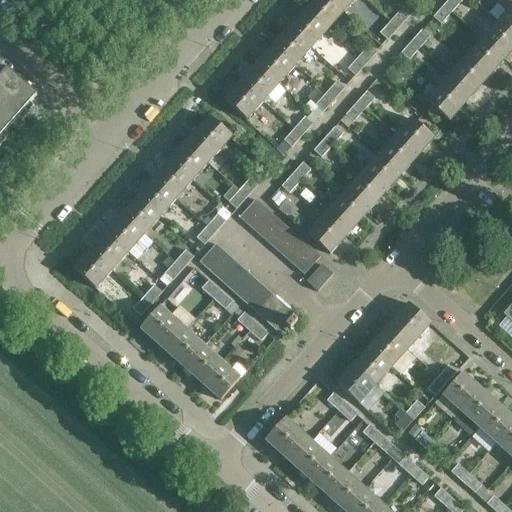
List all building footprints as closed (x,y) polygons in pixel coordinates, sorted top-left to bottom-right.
[(343,13),(328,0),(315,0),(305,11),(327,31),(331,26),(343,13)] [(354,0),(328,0),(343,13),(348,7),(354,0)] [(460,0),(449,0),(444,7),(452,14),(462,2),(460,0)] [(511,7),(511,1),(510,0),(502,0),(498,5),(507,13),(511,7)] [(444,7),(433,18),(441,25),(452,14),(444,7)] [(511,7),(507,13),(499,22),(511,33),(511,7)] [(327,31),(305,11),(289,29),(311,49),(315,45),(327,31)] [(401,11),(390,23),(399,30),(409,18),(401,11)] [(511,51),(511,33),(499,22),(483,40),(505,60),(511,51)] [(390,23),(380,34),(388,42),(399,30),(390,23)] [(311,49),(289,29),(273,47),(295,67),(298,64),(311,49)] [(422,31),(412,42),(420,50),(430,38),(422,31)] [(502,63),(505,60),(483,40),(467,58),(489,78),(502,63)] [(412,42),(401,54),(409,61),(420,50),(412,42)] [(295,67),(273,47),(257,65),(279,84),(281,82),(295,67)] [(369,47),(358,58),(366,65),(377,53),(369,47)] [(358,58),(348,70),(356,77),(366,65),(358,58)] [(485,82),(489,78),(467,58),(451,76),(461,84),(454,93),(466,103),(485,82)] [(279,84),(257,65),(241,83),(263,102),(264,101),(279,84)] [(0,137),(37,96),(7,70),(0,77),(0,137)] [(466,103),(454,93),(461,84),(451,76),(428,102),(450,122),(466,103)] [(337,82),(326,94),(334,102),(345,90),(337,82)] [(263,102),(241,83),(225,101),(247,121),(263,102)] [(367,93),(356,104),(364,112),(375,100),(367,93)] [(326,94),(316,106),(324,114),(334,102),(326,94)] [(356,104),(346,116),(354,123),(364,112),(356,104)] [(418,157),(434,139),(406,114),(398,123),(404,128),(396,138),(418,157)] [(209,162),(232,136),(210,117),(194,135),(204,144),(197,152),(209,162)] [(305,118),(295,129),(303,136),(313,125),(305,118)] [(335,128),(324,140),(332,147),(343,135),(335,128)] [(295,129),(284,142),(292,149),(303,136),(295,129)] [(209,162),(197,152),(204,144),(194,135),(171,161),(193,180),(209,162)] [(417,159),(418,157),(396,138),(380,155),(402,175),(417,159)] [(324,140),(314,152),(322,159),(332,147),(324,140)] [(399,178),(402,175),(380,155),(364,173),(386,193),(399,178)] [(193,180),(171,161),(155,179),(177,198),(193,180)] [(303,164),(292,176),(300,183),(311,171),(303,164)] [(382,197),(386,193),(364,173),(348,191),(370,211),(382,197)] [(292,176),(282,188),(289,195),(300,183),(292,176)] [(177,198),(155,179),(139,196),(161,216),(177,198)] [(250,180),(239,192),(247,199),(258,187),(250,180)] [(229,195),(233,199),(229,203),(237,211),(247,199),(239,192),(235,188),(229,195)] [(365,216),(370,211),(348,191),(332,209),(341,218),(335,226),(347,237),(365,216)] [(279,192),(270,201),(278,208),(286,198),(279,192)] [(161,216),(139,196),(123,214),(145,234),(161,216)] [(256,201),(240,219),(248,226),(264,208),(256,201)] [(256,233),(272,215),(264,208),(248,226),(256,233)] [(217,216),(207,227),(215,234),(232,216),(223,209),(220,212),(219,214),(218,215),(217,216)] [(347,237),(335,226),(341,218),(332,209),(308,236),(330,255),(347,237)] [(145,234),(123,214),(107,232),(129,252),(145,234)] [(264,240),(280,222),(272,215),(256,233),(264,240)] [(280,222),(264,240),(272,247),(288,229),(280,222)] [(207,227),(197,239),(205,246),(215,234),(207,227)] [(280,255),(297,236),(288,229),(272,247),(280,255)] [(129,252),(107,232),(91,250),(113,270),(113,269),(129,252)] [(289,262),(305,243),(297,236),(280,255),(289,262)] [(297,269),(313,250),(305,243),(289,262),(297,269)] [(208,270),(224,252),(216,245),(200,263),(208,270)] [(113,270),(91,250),(74,269),(95,289),(113,270)] [(313,250),(297,269),(304,276),(321,257),(313,250)] [(186,251),(175,263),(183,270),(194,258),(186,251)] [(216,277),(232,259),(224,252),(208,270),(216,277)] [(224,285),(240,266),(232,259),(216,277),(224,285)] [(175,263),(165,275),(173,282),(183,270),(175,263)] [(232,292),(248,274),(240,266),(224,285),(232,292)] [(307,283),(318,293),(333,277),(322,267),(307,283)] [(240,299),(256,281),(248,274),(232,292),(240,299)] [(248,306),(265,288),(256,281),(240,299),(248,306)] [(209,282),(202,290),(213,300),(221,292),(209,282)] [(154,287),(144,299),(152,306),(162,294),(154,287)] [(256,313),(273,295),(265,288),(248,306),(256,313)] [(221,292),(213,300),(225,311),(232,303),(221,292)] [(294,318),(296,316),(273,295),(256,313),(280,334),(286,327),(290,331),(298,322),(294,318)] [(144,299),(133,310),(141,318),(152,306),(144,299)] [(407,350),(430,325),(409,305),(393,323),(405,334),(398,342),(407,350)] [(178,342),(186,332),(160,308),(141,330),(159,346),(169,334),(178,342)] [(244,314),(237,322),(249,332),(256,324),(244,314)] [(407,350),(398,342),(405,334),(393,323),(369,349),(391,368),(394,365),(407,350)] [(256,324),(249,332),(261,343),(268,335),(256,324)] [(185,369),(204,348),(186,332),(178,342),(169,334),(159,346),(185,369)] [(203,385),(222,364),(204,348),(185,369),(203,385)] [(391,368),(369,349),(353,367),(375,386),(377,384),(391,368)] [(397,367),(403,372),(415,357),(409,352),(397,367)] [(221,401),(240,380),(222,364),(203,385),(221,401)] [(359,404),(375,386),(353,367),(337,385),(359,404)] [(449,367),(439,379),(446,386),(457,374),(449,367)] [(462,413),(481,392),(462,375),(443,396),(462,413)] [(439,379),(428,391),(436,398),(446,386),(439,379)] [(480,429),(499,408),(481,392),(462,413),(480,429)] [(334,394),(327,402),(339,413),(346,405),(334,394)] [(417,402),(406,414),(414,421),(425,409),(417,402)] [(346,405),(339,413),(350,423),(357,416),(346,405)] [(498,445),(511,428),(511,419),(499,408),(480,429),(481,430),(498,445)] [(406,414),(396,426),(403,433),(414,421),(406,414)] [(311,443),(285,420),(266,441),(284,457),(294,445),(303,453),(311,443)] [(370,426),(363,434),(374,444),(381,436),(370,426)] [(423,432),(415,426),(407,435),(427,452),(434,444),(422,434),(423,432)] [(511,457),(511,428),(498,445),(500,447),(511,457)] [(374,444),(368,450),(376,457),(382,451),(392,461),(399,453),(381,436),(374,444)] [(323,454),(311,443),(303,453),(294,445),(284,457),(311,482),(330,460),(323,454)] [(434,444),(427,452),(439,463),(446,455),(434,444)] [(399,453),(392,461),(408,474),(415,466),(399,453)] [(329,498),(348,476),(330,460),(311,482),(329,498)] [(415,466),(408,474),(422,487),(429,479),(415,466)] [(458,466),(451,473),(463,484),(470,476),(458,466)] [(344,511),(348,511),(366,492),(348,476),(329,498),(344,511)] [(470,476),(463,484),(475,495),(482,487),(470,476)] [(441,490),(434,498),(446,509),(453,501),(441,490)] [(380,511),(384,508),(366,492),(348,511),(380,511)] [(494,498),(487,505),(494,511),(502,511),(506,508),(494,498)] [(453,501),(446,509),(449,511),(464,511),(465,511),(453,501)]
